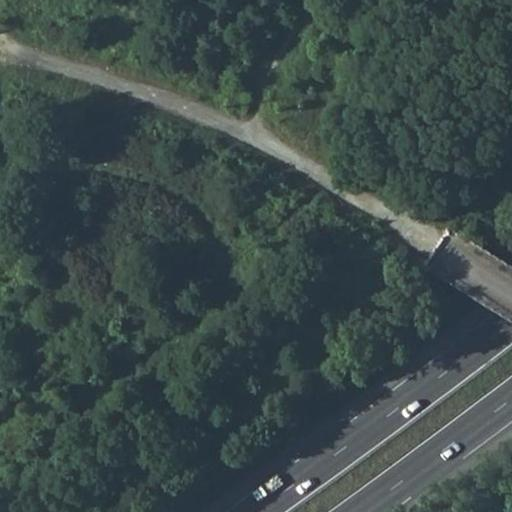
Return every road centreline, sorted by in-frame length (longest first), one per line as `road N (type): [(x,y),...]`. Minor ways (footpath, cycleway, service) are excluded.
road 1 (track): [(0,51),(83,71),(279,151),(511,291)]
road 2 (trunk): [(511,321),(255,511)]
road 3 (trunk): [(359,511),(511,398)]
